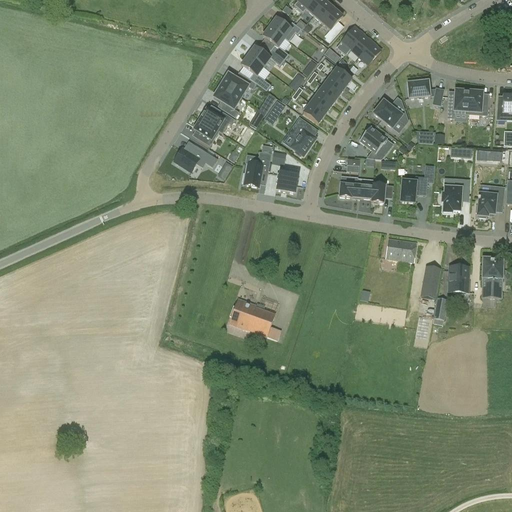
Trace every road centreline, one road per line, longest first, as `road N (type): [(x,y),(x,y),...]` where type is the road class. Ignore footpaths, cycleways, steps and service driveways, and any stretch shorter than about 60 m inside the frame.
road 1 (residential): [(145,203),(142,178),(216,58),(269,0)]
road 2 (residential): [(308,216),(511,242)]
road 3 (residential): [(308,216),(315,181),(347,118),(404,52)]
road 4 (residential): [(145,203),(194,197),(308,216)]
